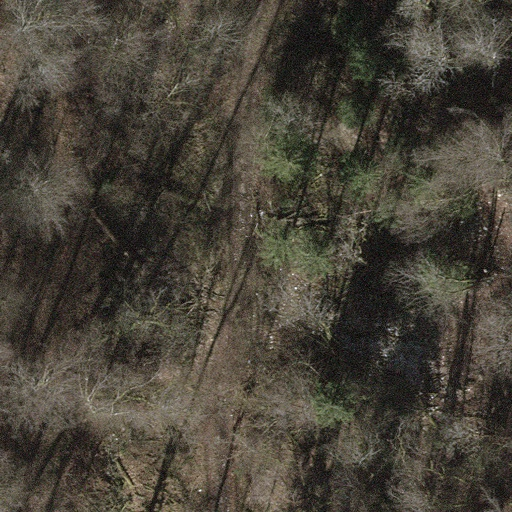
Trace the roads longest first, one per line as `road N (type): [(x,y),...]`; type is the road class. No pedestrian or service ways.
road 1 (track): [(285,0),(250,107),(243,275),(212,413),(215,511)]
road 2 (track): [(75,0),(57,77),(37,511)]
